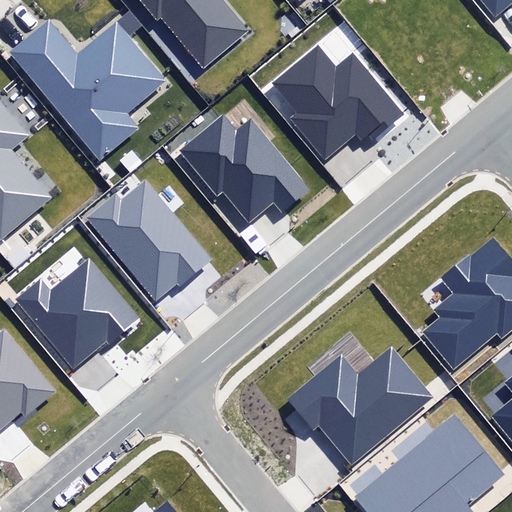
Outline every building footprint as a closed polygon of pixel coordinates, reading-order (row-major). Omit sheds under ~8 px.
[(161,17),(203,67),(247,31),(222,0),(139,0),(157,21),(161,17)] [(511,0),(481,0),(496,17),(511,2),(511,0)] [(77,54),(47,19),(8,52),(100,161),(140,128),(127,113),(166,81),(116,22),(77,54)] [(290,119),(325,160),(356,133),(362,141),(370,134),(375,139),(405,114),(353,53),(338,66),(320,45),(273,85),(297,112),(290,119)] [(0,238),(1,240),(53,197),(12,148),(29,135),(0,100),(0,238)] [(273,202),(281,213),(309,190),(250,119),(235,131),(223,116),(180,151),(218,196),(223,191),(249,222),(273,202)] [(86,216),(156,299),(177,282),(180,285),(212,259),(145,178),(121,198),(116,192),(86,216)] [(424,332),(454,368),(498,333),(502,338),(511,330),(511,261),(495,240),(471,258),(470,256),(443,277),(456,293),(436,310),(442,318),(424,332)] [(15,300),(74,368),(106,341),(110,345),(141,319),(89,258),(51,291),(40,278),(15,300)] [(0,429),(20,412),(24,417),(55,392),(4,331),(0,334),(0,429)] [(397,350),(392,344),(373,359),(358,370),(343,351),(313,374),(286,396),(297,410),(313,429),(320,424),(351,462),(434,396),(426,386),(397,350)] [(486,418),(511,448),(511,375),(507,380),(504,382),(511,391),(511,396),(493,412),(488,416),(486,418)] [(474,511),(471,508),(509,475),(456,413),(355,498),(366,511),(474,511)]
